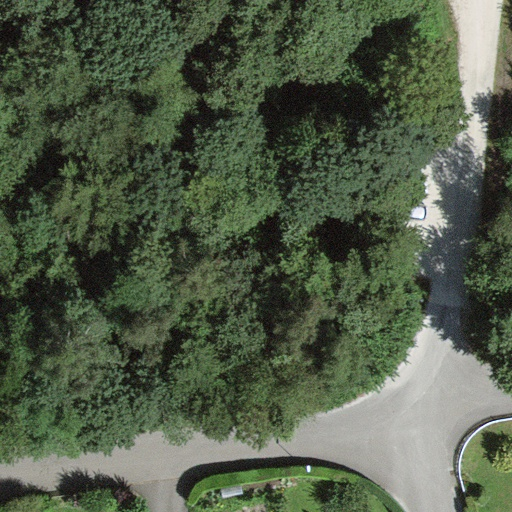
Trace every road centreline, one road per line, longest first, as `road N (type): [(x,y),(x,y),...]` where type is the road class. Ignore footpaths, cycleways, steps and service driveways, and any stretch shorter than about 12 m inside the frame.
road 1 (track): [(422,421),(483,0)]
road 2 (residential): [(422,421),(0,470)]
